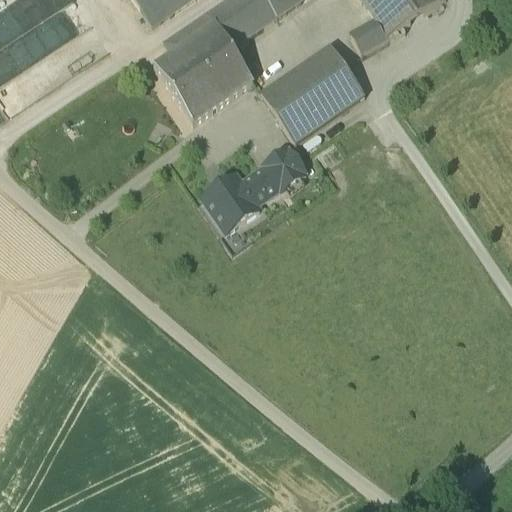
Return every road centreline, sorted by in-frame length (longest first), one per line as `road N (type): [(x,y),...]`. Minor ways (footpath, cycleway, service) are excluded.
road 1 (unclassified): [(0,179),(394,511)]
road 2 (track): [(511,288),(335,37)]
road 3 (track): [(0,163),(141,75)]
